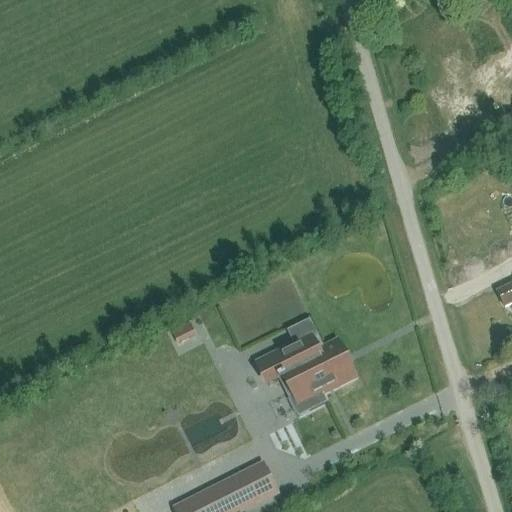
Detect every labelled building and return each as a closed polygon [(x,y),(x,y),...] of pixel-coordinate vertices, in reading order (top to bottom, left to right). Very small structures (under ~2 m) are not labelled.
[(456,126),(471,118),(473,122),(511,100),(511,95),(491,53),(509,43),(495,14),(472,27),(488,58),(447,80),(449,83),(429,93),(437,109),(446,105),(456,126)] [(511,306),(511,286),(498,294),(505,310),(511,306)] [(192,321),(170,330),(181,353),(202,344),(192,321)] [(346,354),(344,355),(337,342),(318,352),(311,338),(257,364),(268,385),(278,380),(279,382),(286,378),(295,396),(288,400),(298,418),(327,403),(323,394),(355,378),(349,365),(351,364),(346,354)] [(212,491),(222,511),(241,511),(278,494),(263,465),(212,491)] [(77,500),(78,511),(84,511),(92,511),(91,499),(77,500)]
